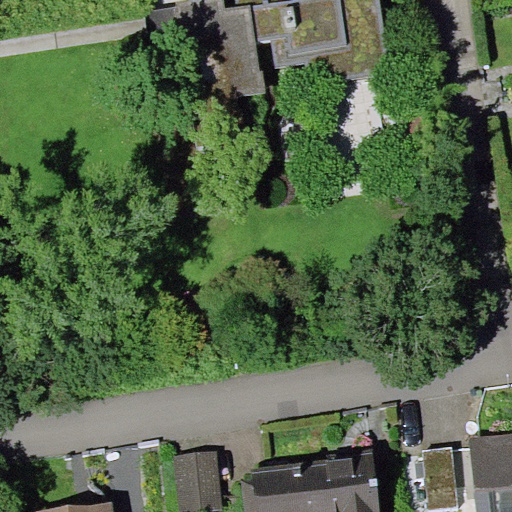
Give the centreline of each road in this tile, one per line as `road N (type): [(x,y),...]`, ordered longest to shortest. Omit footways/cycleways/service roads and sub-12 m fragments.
road 1 (residential): [(494,373),(0,443)]
road 2 (residential): [(439,0),(494,373)]
